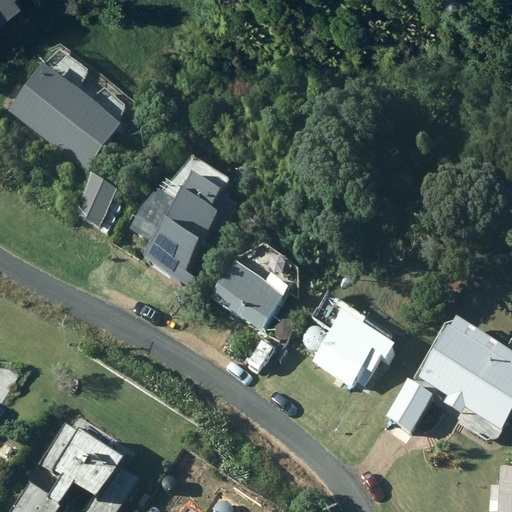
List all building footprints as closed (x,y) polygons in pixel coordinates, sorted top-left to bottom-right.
[(0,0),(0,27),(19,13),(12,4),(17,0),(0,0)] [(8,121),(86,181),(119,138),(42,78),(8,121)] [(146,261),(183,283),(214,231),(220,234),(238,203),(194,178),(187,191),(169,181),(138,234),(156,244),(146,261)] [(92,193),(75,221),(99,236),(116,209),(92,193)] [(213,309),(262,340),(281,311),(235,283),(225,298),(221,295),(213,309)] [(312,374),(351,399),(363,381),(372,387),(381,373),(387,377),(395,365),(341,330),(312,374)] [(434,387),(449,399),(444,404),(452,410),(456,406),(486,431),(511,401),(511,396),(481,370),(475,376),(456,360),(434,387)] [(394,406),(421,432),(444,408),(418,383),(394,406)] [(124,452),(82,426),(79,430),(66,422),(40,464),(62,478),(51,495),(31,483),(12,511),(57,511),(72,488),(92,500),(86,510),(88,511),(117,511),(141,474),(119,460),(124,452)] [(165,475),(159,486),(172,493),(179,482),(165,475)] [(511,511),(511,485),(502,484),(501,493),(493,492),(490,511),(511,511)]
